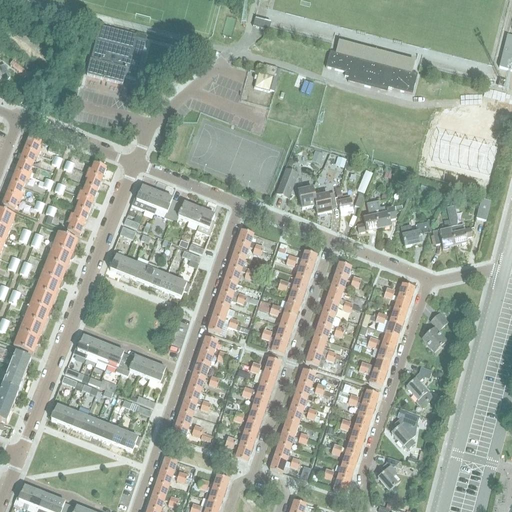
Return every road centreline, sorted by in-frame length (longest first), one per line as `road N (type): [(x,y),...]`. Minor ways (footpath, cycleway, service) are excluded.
road 1 (residential): [(252,477),(330,241)]
road 2 (unclassified): [(504,273),(442,511)]
road 3 (residential): [(429,278),(364,468),(366,511)]
road 4 (residential): [(237,203),(18,117)]
road 5 (residential): [(237,203),(181,370)]
road 6 (residential): [(181,370),(136,511)]
